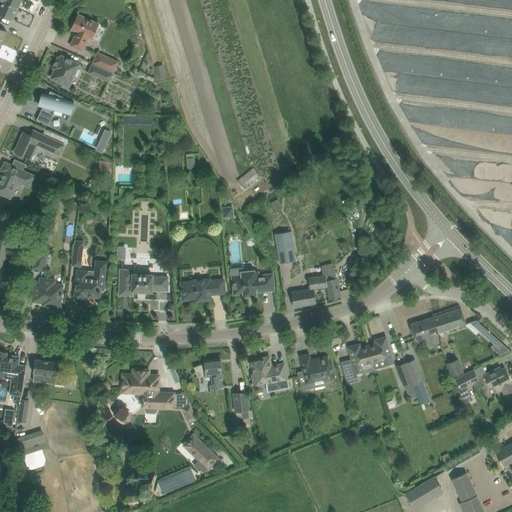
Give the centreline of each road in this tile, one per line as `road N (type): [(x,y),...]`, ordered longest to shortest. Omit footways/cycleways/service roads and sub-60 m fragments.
road 1 (tertiary): [(0,320),(158,339),(254,331),(339,313),(409,271)]
road 2 (secondary): [(450,234),(398,175),(369,126),(323,0)]
road 3 (residential): [(0,118),(55,0)]
road 4 (residential): [(511,334),(467,295),(425,285),(409,271)]
